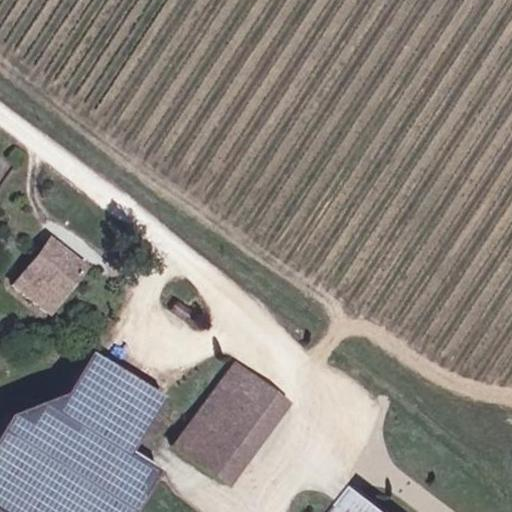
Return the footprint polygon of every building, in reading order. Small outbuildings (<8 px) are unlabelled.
[(46,244),(13,289),(50,318),(84,273),(46,244)] [(96,392),(108,373),(85,359),(73,377),(96,392)] [(198,416),(251,453),(276,417),(284,405),(233,368),(198,416)] [(94,511),(160,406),(108,373),(96,392),(45,474),(75,492),(61,511),(94,511)] [(198,416),(175,447),(228,486),(251,453),(198,416)] [(398,511),(361,483),(337,511),(398,511)]
